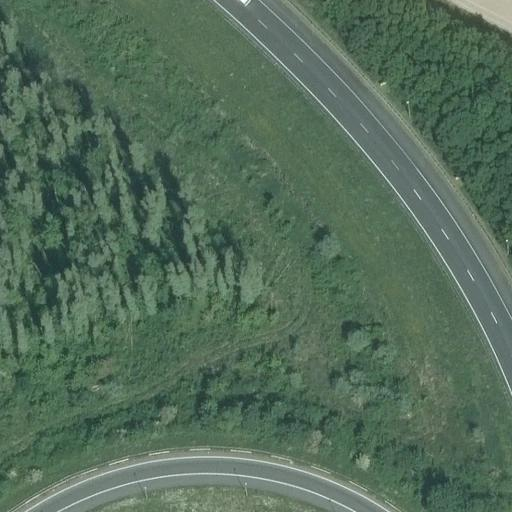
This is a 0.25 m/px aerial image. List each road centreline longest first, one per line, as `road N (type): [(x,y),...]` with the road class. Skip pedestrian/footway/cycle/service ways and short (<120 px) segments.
road 1 (motorway): [(511,358),(464,266),(393,164),(233,0)]
road 2 (motorway): [(41,511),(115,479),(192,466),(279,475),(369,511)]
